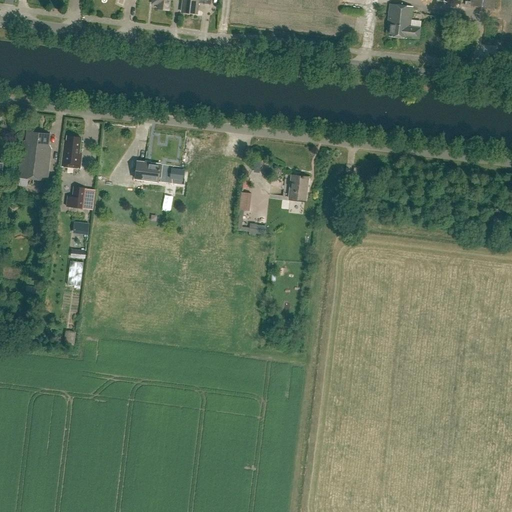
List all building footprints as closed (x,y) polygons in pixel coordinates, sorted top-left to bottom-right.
[(168,11),(169,0),(152,0),(152,4),(158,5),(158,10),(168,11)] [(210,5),(210,0),(183,0),(181,13),(197,15),(198,4),(210,5)] [(494,10),(495,0),(469,0),(470,2),(466,1),(465,5),(469,6),(494,10)] [(419,39),(420,28),(410,27),(413,7),(390,4),(386,34),(389,35),(389,37),(406,39),(406,37),(419,39)] [(48,145),(49,135),(27,132),(25,142),(23,142),(18,178),(47,182),(51,150),(48,145)] [(79,156),(81,139),(67,137),(65,149),(63,149),(61,167),(80,170),(81,156),(79,156)] [(157,183),(160,165),(137,162),(134,180),(157,183)] [(306,201),(309,178),(291,176),(289,199),(306,201)] [(82,209),(85,189),(73,188),(72,198),(67,197),(65,207),(82,209)] [(244,191),(244,209),(255,209),(255,191),(244,191)] [(76,258),(84,259),(85,251),(77,250),(76,258)]
